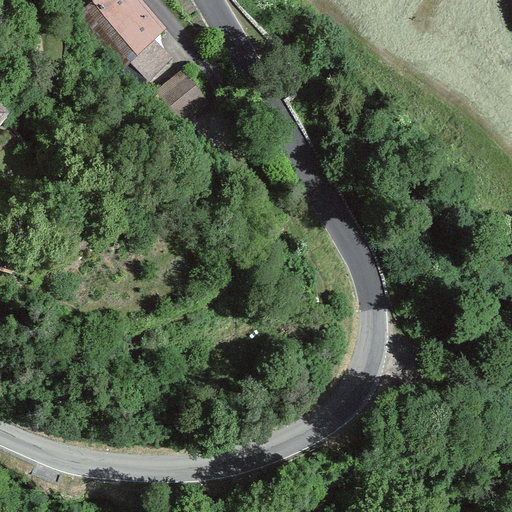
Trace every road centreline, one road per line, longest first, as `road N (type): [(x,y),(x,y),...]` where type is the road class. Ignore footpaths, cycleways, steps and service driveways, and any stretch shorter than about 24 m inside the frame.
road 1 (tertiary): [(0,430),(89,463),(209,465),(311,430),(348,400),(363,373),(373,311),(356,253),(209,0)]
road 2 (track): [(20,0),(51,97),(95,165),(101,189),(61,216),(0,194)]
